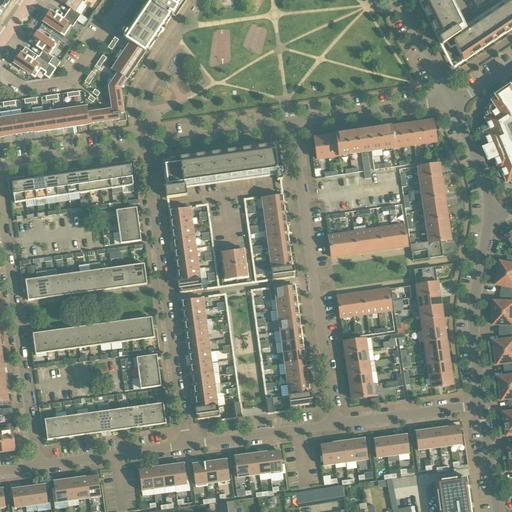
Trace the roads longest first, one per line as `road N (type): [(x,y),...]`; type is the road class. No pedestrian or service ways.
road 1 (residential): [(335,425),(293,123)]
road 2 (residential): [(186,444),(147,145)]
road 3 (residential): [(37,466),(0,203)]
road 4 (residential): [(481,404),(471,319),(489,216)]
road 5 (residential): [(449,102),(293,123)]
road 6 (residential): [(37,466),(186,444)]
road 7 (residential): [(186,444),(335,425)]
road 8 (residential): [(147,145),(0,166)]
road 9 (residential): [(293,123),(147,145)]
road 10 (residential): [(335,425),(481,404)]
road 11 (residential): [(489,216),(449,102)]
